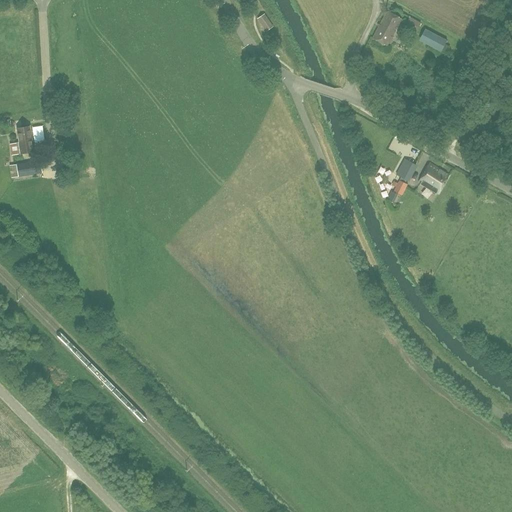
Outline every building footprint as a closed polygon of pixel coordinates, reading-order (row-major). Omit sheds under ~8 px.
[(401,19),(387,11),(372,38),(387,46),(389,43),(392,37),(401,19)] [(257,19),(266,32),(273,27),(265,14),(261,16),(257,19)] [(415,32),(420,23),(410,17),(407,22),(405,25),(415,32)] [(441,52),(447,41),(425,29),(419,40),(441,52)] [(17,128),(20,143),(18,143),(19,154),(34,152),(32,141),(30,126),(17,128)] [(418,166),(405,158),(396,175),(409,182),(418,166)] [(40,160),(16,164),(19,177),(42,173),(40,160)] [(419,181),(438,193),(449,176),(430,163),(419,181)] [(393,192),(400,195),(402,196),(407,184),(399,180),(393,192)] [(421,204),(419,216),(427,217),(429,205),(421,204)]
